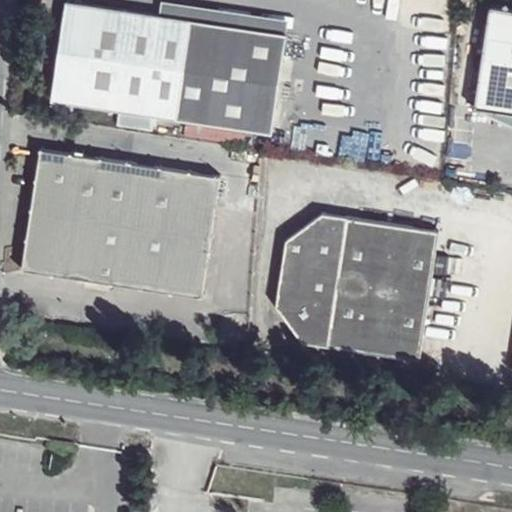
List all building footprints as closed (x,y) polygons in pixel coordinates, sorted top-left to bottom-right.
[(69,2),(53,102),(179,121),(195,20),(69,2)] [(511,8),(492,5),(476,107),(511,112),(511,8)] [(289,34),(195,20),(179,121),(274,134),(289,34)] [(511,112),(476,107),(511,122),(511,112)] [(42,151),(24,270),(203,298),(221,177),(42,151)] [(322,214),(299,232),(291,326),(302,342),(418,359),(437,231),(322,214)] [(291,326),(299,232),(286,242),(276,306),(291,326)]
